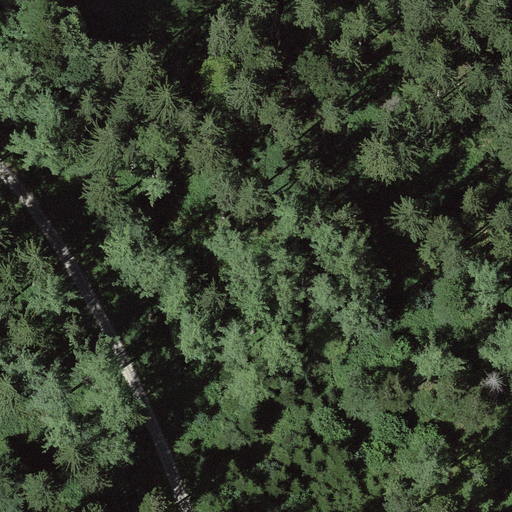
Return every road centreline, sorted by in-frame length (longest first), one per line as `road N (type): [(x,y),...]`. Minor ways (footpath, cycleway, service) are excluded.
road 1 (track): [(511,264),(79,191),(0,158)]
road 2 (track): [(0,163),(131,376),(198,511)]
road 3 (track): [(511,398),(432,511)]
